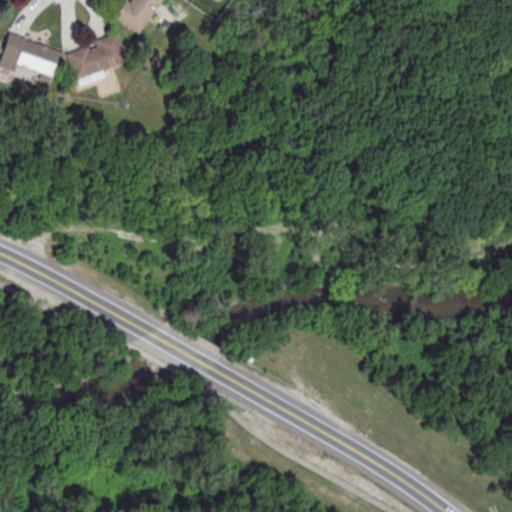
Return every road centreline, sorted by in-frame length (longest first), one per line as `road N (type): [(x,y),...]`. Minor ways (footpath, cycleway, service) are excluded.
road 1 (track): [(511,242),(466,263),(416,269),(334,234),(246,230),(181,241),(78,227),(34,241),(22,266)]
road 2 (tertiary): [(208,369),(352,450),(438,511)]
road 3 (tertiary): [(0,254),(144,333)]
